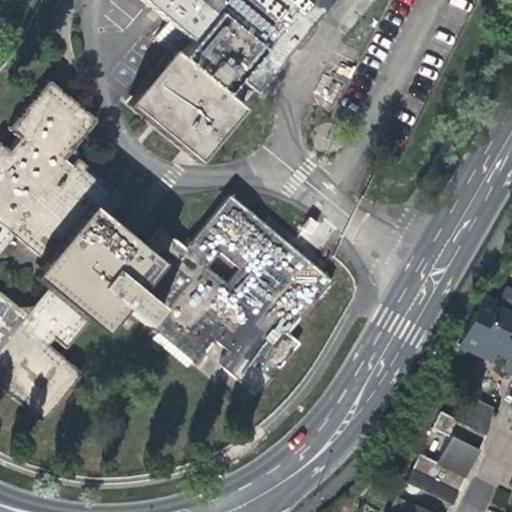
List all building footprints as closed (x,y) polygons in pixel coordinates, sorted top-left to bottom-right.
[(144,0),(188,36),(178,49),(171,45),(127,99),(198,158),(244,102),(224,86),(235,73),(251,86),(319,0),(144,0)] [(163,223),(145,244),(110,216),(128,194),(83,157),(79,154),(75,159),(68,154),(88,130),(99,117),(92,111),(78,100),(49,77),(0,137),(0,365),(6,370),(0,377),(0,381),(21,399),(35,410),(48,421),(88,371),(57,344),(61,338),(71,346),(93,320),(108,333),(130,307),(151,325),(154,321),(159,325),(156,329),(160,332),(156,336),(191,364),(194,361),(198,364),(219,338),(230,347),(220,359),(260,391),(304,337),(292,327),(336,274),(231,191),(187,242),(163,223)] [(503,370),(511,374),(511,313),(483,298),(460,344),(475,352),(479,345),(495,353),(509,360),(503,370)] [(492,361),(495,353),(479,345),(475,352),(485,357),(492,361)] [(477,448),(484,434),(478,431),(490,407),(463,394),(451,418),(438,411),(430,428),(446,436),(433,462),(417,454),(403,482),(420,490),(449,504),(477,448)] [(489,425),(490,407),(478,431),(484,434),(489,425)] [(420,490),(403,482),(404,492),(410,495),(420,490)]
